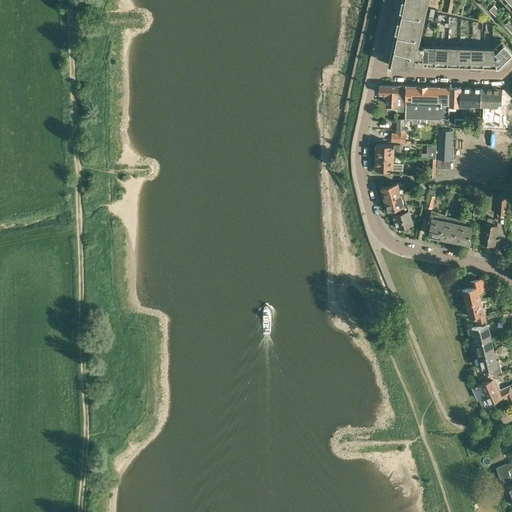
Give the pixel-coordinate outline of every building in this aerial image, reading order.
[(402,0),(388,63),(413,65),(416,54),(423,54),(423,44),(415,43),(424,0),(402,0)] [(494,5),(490,9),(494,14),(498,9),(494,5)] [(498,9),(494,14),(498,18),(502,13),(498,9)] [(511,50),(501,39),(492,39),(492,43),(497,66),(511,52),(511,50)] [(435,41),(424,40),(423,44),(423,54),(422,63),(434,64),(435,41)] [(448,41),(435,41),(434,64),(446,64),(448,41)] [(459,42),(448,41),(446,64),(458,65),(459,42)] [(471,42),(459,42),(458,65),(470,65),(471,42)] [(483,42),(471,42),(470,65),(482,66),(483,42)] [(492,43),(483,42),(482,66),(497,66),(492,43)] [(397,110),(406,110),(407,85),(381,84),(380,93),(385,93),(385,97),(388,97),(387,104),(398,104),(397,110)] [(407,85),(406,110),(406,117),(437,118),(439,86),(407,85)] [(439,86),(437,118),(441,118),(442,117),(449,117),(450,86),(439,86)] [(450,86),(449,117),(450,105),(460,105),(461,87),(450,86)] [(461,87),(460,105),(470,105),(471,87),(461,87)] [(471,87),(470,105),(470,114),(475,114),(475,104),(481,104),(481,88),(471,87)] [(481,88),(481,104),(483,105),(482,128),(500,128),(501,105),(502,88),(481,88)] [(404,130),(405,118),(396,118),(396,130),(404,130)] [(437,157),(438,157),(437,168),(450,169),(451,158),(452,158),(453,130),(438,129),(437,157)] [(397,130),(397,132),(392,132),(391,141),(405,142),(406,133),(405,133),(405,130),(397,130)] [(376,143),(376,155),(394,156),(394,150),(401,150),(401,144),(395,144),(395,143),(376,143)] [(430,157),(436,157),(436,145),(427,144),(426,157),(430,157)] [(394,156),(376,155),(376,168),(403,169),(403,163),(394,162),(394,156)] [(381,187),(384,198),(401,194),(398,182),(381,187)] [(426,193),(429,189),(421,183),(418,187),(426,193)] [(428,194),(429,194),(426,206),(433,208),(436,196),(434,195),(436,190),(429,188),(428,194)] [(401,194),(384,198),(388,210),(392,209),(407,204),(404,205),(401,194)] [(499,195),(498,198),(497,214),(505,214),(507,199),(507,195),(499,195)] [(407,204),(392,209),(398,227),(413,223),(407,204)] [(475,206),(473,214),(480,216),(482,207),(475,206)] [(432,210),(432,212),(428,225),(431,226),(429,234),(440,236),(445,215),(446,216),(446,214),(432,210)] [(440,236),(454,239),(459,218),(446,216),(445,215),(440,236)] [(498,244),(500,238),(495,237),(498,224),(494,224),(495,218),(488,217),(487,222),(485,222),(481,241),(498,244)] [(459,218),(454,239),(469,243),(473,225),(464,223),(465,220),(459,218)] [(463,288),(466,302),(481,298),(480,292),(486,290),(484,282),(489,281),(489,277),(483,278),(483,277),(470,280),(472,286),(463,288)] [(423,294),(429,292),(425,278),(419,280),(423,294)] [(481,298),(466,302),(469,316),(477,314),(478,319),(485,318),(484,312),(485,312),(481,298)] [(477,325),(472,326),(468,327),(470,333),(474,332),(475,340),(491,337),(487,323),(485,318),(478,319),(476,320),(477,325)] [(491,337),(475,340),(479,355),(494,351),(491,337)] [(494,351),(479,355),(482,370),(484,369),(486,374),(499,371),(494,351)] [(487,380),(473,387),(478,398),(477,399),(478,400),(479,400),(484,411),(491,407),(489,402),(495,399),(497,401),(508,396),(511,405),(511,404),(511,389),(510,386),(500,390),(494,378),(493,373),(499,372),(499,371),(486,374),(487,380)] [(511,461),(497,469),(500,477),(505,475),(509,484),(508,484),(511,493),(511,461)]
